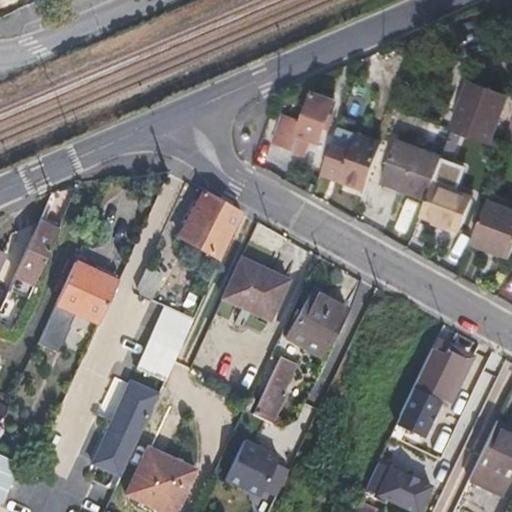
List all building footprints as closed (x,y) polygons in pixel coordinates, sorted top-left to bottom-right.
[(469,83),(451,129),(453,130),(487,143),(504,96),(469,83)] [(296,136),(307,140),(317,145),(333,97),(313,91),(302,122),(284,116),(276,142),(293,148),(296,136)] [(443,153),(454,158),(462,137),(451,133),(443,153)] [(331,143),(322,172),(365,188),(380,146),(355,137),(351,150),(331,143)] [(427,196),(433,185),(443,157),(397,140),(382,179),(427,196)] [(427,196),(422,214),(459,228),(470,199),(433,185),(427,196)] [(235,223),(241,212),(220,200),(204,191),(180,236),(219,259),(235,223)] [(511,210),(487,200),(472,242),(511,257),(511,253),(511,210)] [(58,232),(39,224),(4,301),(23,309),(58,232)] [(240,258),(221,298),(268,321),(286,280),(240,258)] [(56,303),(99,324),(117,284),(74,263),(56,303)] [(146,270),(139,287),(154,294),(162,278),(146,270)] [(302,309),(287,338),(320,355),(345,309),(313,291),(302,309)] [(137,368),(165,382),(186,338),(157,324),(137,368)] [(451,353),(435,344),(414,388),(434,398),(445,404),(450,406),(473,359),(454,349),(451,353)] [(271,376),(253,414),(272,423),(286,394),(282,392),(294,365),(279,358),(271,376)] [(100,447),(88,473),(115,485),(157,396),(130,383),(100,447)] [(414,388),(397,424),(429,439),(445,404),(434,398),(414,388)] [(511,437),(494,429),(469,480),(503,496),(511,476),(511,437)] [(263,491),(276,497),(289,471),(276,464),(279,458),(245,441),(226,480),(260,497),(263,491)] [(150,450),(126,497),(159,511),(174,511),(194,471),(150,450)] [(0,502),(3,504),(19,462),(0,454),(0,502)] [(379,463),(366,490),(409,511),(413,511),(426,487),(379,463)]
